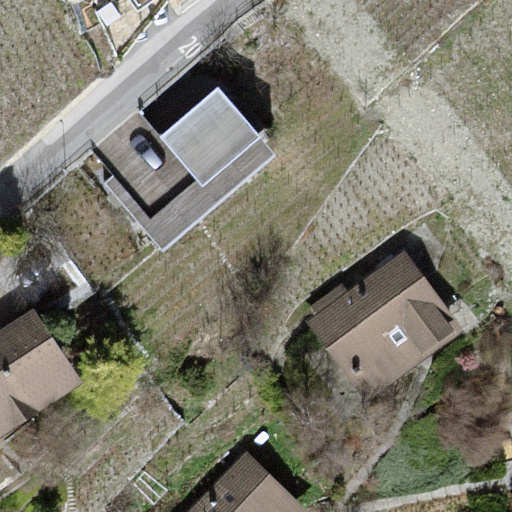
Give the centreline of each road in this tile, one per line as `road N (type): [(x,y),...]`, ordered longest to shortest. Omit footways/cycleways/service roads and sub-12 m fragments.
road 1 (residential): [(0,170),(204,0)]
road 2 (unknown): [(333,487),(511,431)]
